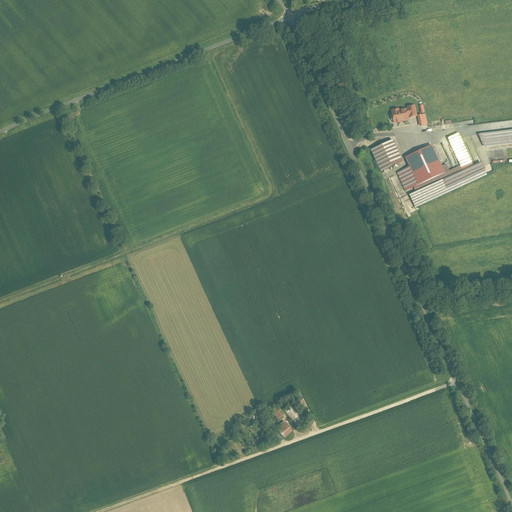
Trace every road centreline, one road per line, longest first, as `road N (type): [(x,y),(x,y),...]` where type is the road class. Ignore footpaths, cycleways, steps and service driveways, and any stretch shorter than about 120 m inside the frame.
road 1 (unclassified): [(511,506),(289,18)]
road 2 (track): [(456,385),(103,511)]
road 3 (unclassified): [(0,131),(289,18)]
